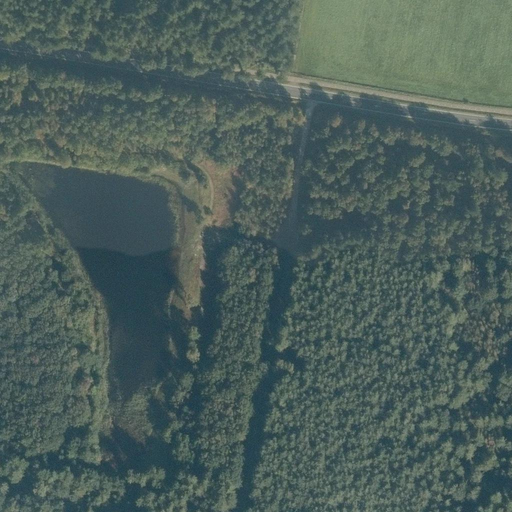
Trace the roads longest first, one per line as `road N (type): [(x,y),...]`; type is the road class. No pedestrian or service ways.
road 1 (secondary): [(511,124),(0,41)]
road 2 (track): [(240,511),(314,93)]
